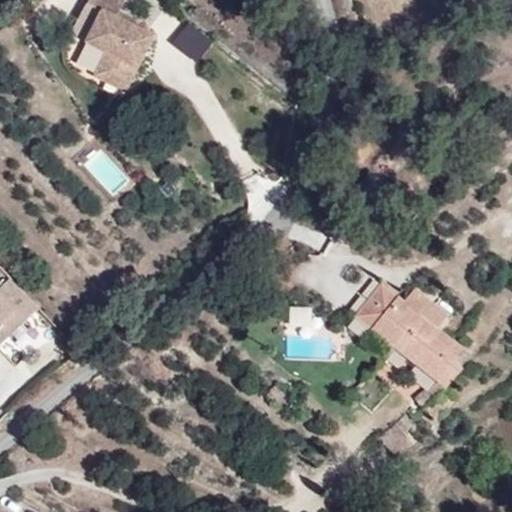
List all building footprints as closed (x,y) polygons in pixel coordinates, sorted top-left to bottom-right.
[(116,0),(96,0),(81,33),(100,41),(99,44),(91,61),(90,64),(126,80),(154,20),(115,3),(116,0)] [(186,19),(169,40),(195,61),(212,40),(186,19)] [(91,61),(99,44),(81,36),(73,52),(91,61)] [(460,347),(447,334),(439,325),(430,310),(424,294),(422,296),(398,276),(365,316),(439,379),(422,401),(436,411),(457,386),(463,390),(475,375),(467,368),(468,364),(474,357),(460,347)] [(439,315),(448,302),(430,288),(424,294),(430,310),(439,325),(447,334),(454,327),(439,315)] [(0,303),(5,298),(0,293),(0,348),(0,349),(15,334),(0,318),(0,303)] [(28,321),(5,298),(0,303),(0,318),(15,334),(28,321)] [(481,350),(454,327),(447,334),(460,347),(474,357),(481,350)] [(450,423),(471,398),(463,390),(457,386),(436,411),(450,423)] [(416,434),(421,429),(409,417),(388,443),(406,463),(426,445),(416,434)]
